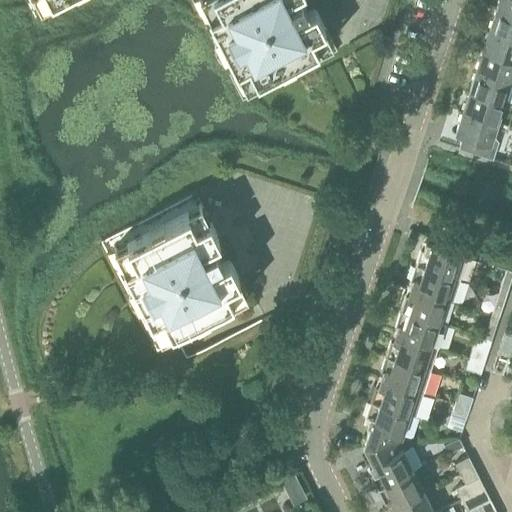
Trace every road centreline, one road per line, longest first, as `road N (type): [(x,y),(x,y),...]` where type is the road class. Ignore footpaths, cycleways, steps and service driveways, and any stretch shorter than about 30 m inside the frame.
road 1 (unclassified): [(343,511),(319,447),(322,414),(455,0)]
road 2 (unclassified): [(49,511),(0,331)]
